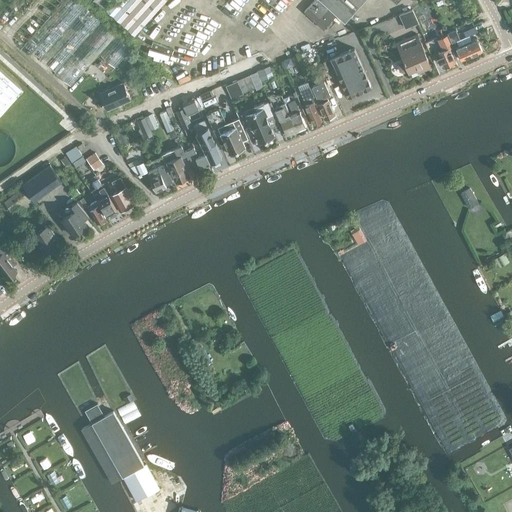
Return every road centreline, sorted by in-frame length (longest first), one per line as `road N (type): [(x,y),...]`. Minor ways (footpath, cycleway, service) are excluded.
road 1 (tertiary): [(0,308),(238,172),(511,55)]
road 2 (unknown): [(0,42),(101,132),(109,149)]
